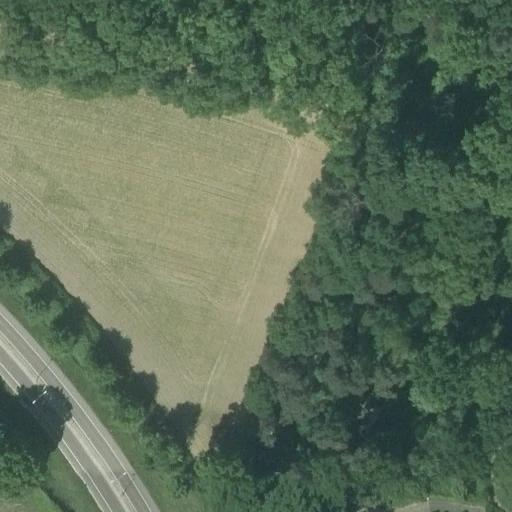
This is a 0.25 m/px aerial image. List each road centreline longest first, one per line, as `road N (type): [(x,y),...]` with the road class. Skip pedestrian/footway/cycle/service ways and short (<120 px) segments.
road 1 (primary): [(148,511),(66,391),(0,315)]
road 2 (primary): [(0,359),(111,511)]
